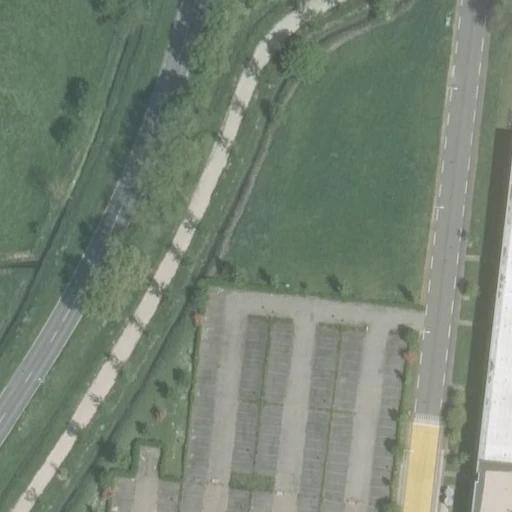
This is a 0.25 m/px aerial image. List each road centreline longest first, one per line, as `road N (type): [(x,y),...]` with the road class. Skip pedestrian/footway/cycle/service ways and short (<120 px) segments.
road 1 (unclassified): [(473,0),(415,511)]
road 2 (secondary): [(0,416),(94,263),(194,0)]
